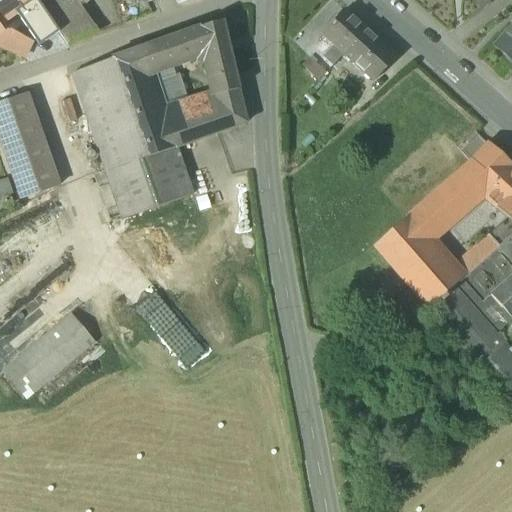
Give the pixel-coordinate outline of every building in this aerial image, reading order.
[(0,0),(0,36),(5,33),(1,26),(16,16),(35,2),(33,0),(0,0)] [(67,0),(33,0),(35,2),(58,34),(66,46),(90,37),(67,0)] [(76,0),(67,0),(90,37),(97,34),(76,0)] [(469,0),(479,10),(488,0),(469,0)] [(58,34),(35,2),(16,16),(38,48),(58,34)] [(345,14),(324,36),(335,47),(343,54),(364,31),(345,14)] [(221,23),(199,30),(140,51),(148,74),(196,57),(205,60),(213,94),(214,94),(215,96),(237,90),(221,23)] [(511,25),(492,48),(511,65),(511,25)] [(364,31),(343,54),(373,82),(395,59),(364,31)] [(5,33),(0,36),(0,49),(22,60),(30,44),(5,33)] [(335,47),(324,60),(331,67),(343,54),(335,47)] [(140,51),(102,64),(111,93),(150,79),(148,74),(140,51)] [(308,58),(299,67),(316,83),(325,74),(308,58)] [(102,64),(70,76),(81,108),(112,95),(111,93),(102,64)] [(150,79),(111,93),(112,95),(135,163),(174,149),(160,110),(150,79)] [(213,94),(160,110),(174,149),(245,124),(237,90),(215,96),(214,94),(213,94)] [(112,95),(81,108),(104,174),(135,163),(112,95)] [(25,97),(0,105),(0,146),(19,201),(57,188),(25,97)] [(68,101),(58,105),(65,126),(75,122),(68,101)] [(511,166),(487,143),(424,200),(447,226),(483,196),(511,167),(511,166)] [(135,163),(104,174),(121,221),(190,197),(174,149),(135,163)] [(511,167),(483,196),(505,216),(511,222),(511,167)] [(0,198),(12,196),(8,179),(0,181),(0,198)] [(447,226),(424,200),(406,216),(429,242),(447,226)] [(429,242),(406,216),(374,245),(430,307),(451,288),(460,278),(451,268),(429,242)] [(511,222),(505,216),(486,235),(498,244),(509,234),(511,231),(511,222)] [(511,236),(511,244),(488,266),(481,259),(471,269),(477,276),(474,280),(488,296),(511,322),(511,231),(509,234),(511,236)] [(486,235),(478,242),(489,252),(498,244),(486,235)] [(478,242),(451,268),(460,278),(481,259),(489,252),(478,242)] [(457,295),(451,300),(465,316),(470,311),(488,296),(474,280),(473,280),(457,295)] [(430,307),(426,310),(473,363),(489,348),(511,374),(511,380),(499,392),(507,402),(511,397),(511,358),(470,311),(465,316),(451,300),(457,295),(451,288),(430,307)] [(71,315),(2,372),(25,400),(94,343),(71,315)] [(511,328),(508,325),(502,330),(508,336),(511,332),(511,328)] [(511,380),(511,374),(489,348),(473,363),(499,392),(511,380)] [(353,468),(370,489),(436,434),(419,413),(353,468)]
